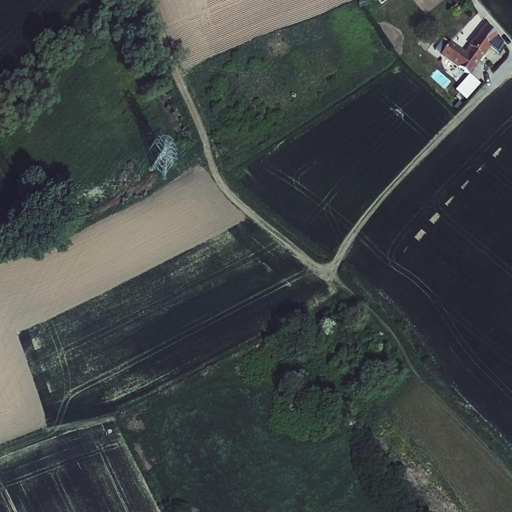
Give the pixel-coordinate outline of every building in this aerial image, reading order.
[(451,27),(443,17),(434,24),(442,33),(451,27)] [(492,54),(503,46),(486,26),(476,34),(483,43),(474,54),(475,56),(468,64),(451,50),(444,58),(471,82),(492,54)] [(350,390),(363,380),(367,385),(374,380),(371,377),(398,358),(356,313),(319,345),(335,369),(342,379),(350,390)] [(244,364),(247,376),(273,368),(270,357),(244,364)] [(342,379),(335,369),(319,380),(327,390),(342,379)] [(351,423),(352,431),(362,430),(362,422),(351,423)]
